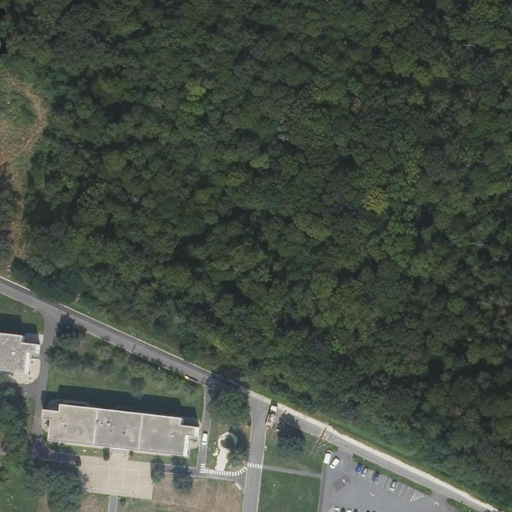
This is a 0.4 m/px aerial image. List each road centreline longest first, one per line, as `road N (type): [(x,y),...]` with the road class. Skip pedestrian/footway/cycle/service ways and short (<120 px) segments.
road 1 (unclassified): [(211,381),(489,511)]
road 2 (unclassified): [(34,451),(202,472)]
road 3 (unclassified): [(59,314),(211,381)]
